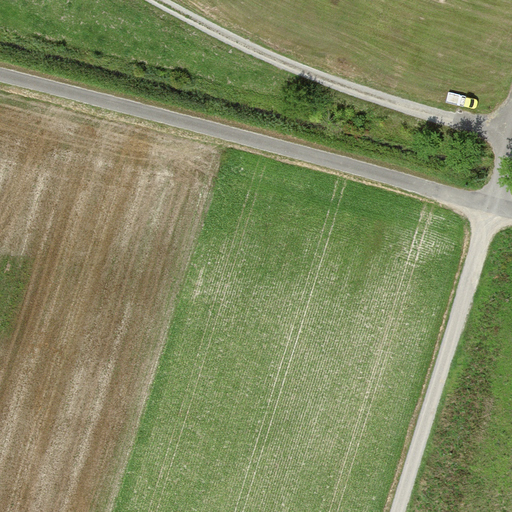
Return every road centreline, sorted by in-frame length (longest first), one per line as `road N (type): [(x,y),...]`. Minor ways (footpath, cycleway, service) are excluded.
road 1 (track): [(511,222),(0,84)]
road 2 (track): [(152,0),(279,69),(365,102),(511,140)]
road 3 (track): [(511,156),(403,511)]
